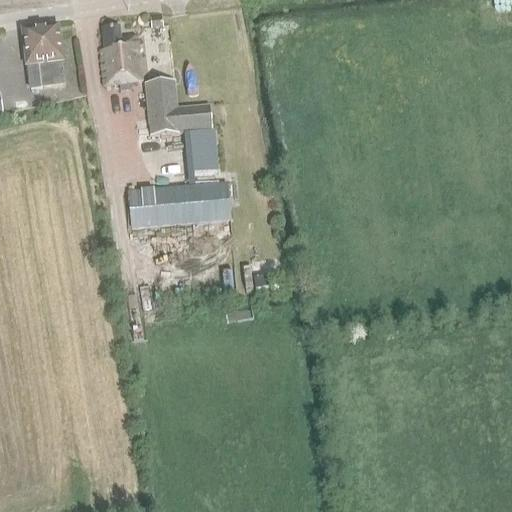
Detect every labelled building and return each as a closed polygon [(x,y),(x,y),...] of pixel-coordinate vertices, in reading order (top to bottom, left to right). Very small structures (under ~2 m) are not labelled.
[(160,19),(149,20),(150,31),(161,29),(160,19)] [(44,27),(42,30),(22,32),(24,52),(22,55),(23,62),(26,64),(26,66),(38,65),(41,90),(63,87),(60,62),(56,28),(53,29),(51,26),(44,27)] [(99,55),(103,88),(141,84),(135,38),(118,40),(117,30),(100,32),(103,54),(99,55)] [(173,84),(144,87),(148,128),(136,129),(137,147),(151,146),(151,139),(212,132),(209,108),(176,111),(173,84)] [(227,186),(129,195),(133,232),(231,223),(227,186)] [(274,261),(252,262),(253,283),(275,282),(274,261)]
